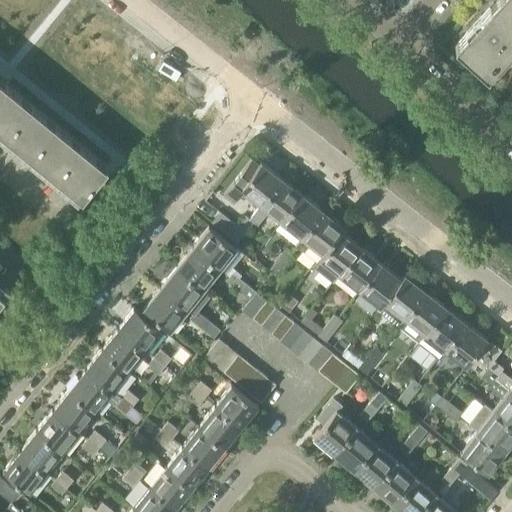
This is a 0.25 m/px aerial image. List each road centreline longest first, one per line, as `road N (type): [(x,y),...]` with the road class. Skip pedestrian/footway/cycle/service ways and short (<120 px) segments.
road 1 (residential): [(0,417),(249,103)]
road 2 (residential): [(511,302),(249,103)]
road 3 (residential): [(346,511),(275,455),(254,462),(214,511)]
road 4 (residential): [(249,103),(124,0)]
road 5 (residential): [(511,149),(395,42)]
